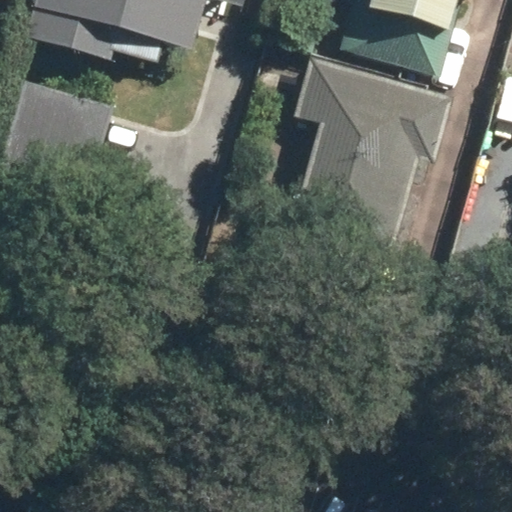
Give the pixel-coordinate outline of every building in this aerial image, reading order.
[(41,0),(29,43),(154,79),(163,47),(200,57),(216,1),(248,11),(251,0),(41,0)] [(353,0),(342,51),(447,76),(465,0),(353,0)] [(389,263),(419,156),(435,160),(453,96),(311,56),(293,120),(319,127),(289,235),(389,263)] [(511,76),(508,75),(495,119),(511,123),(511,76)] [(93,197),(118,110),(27,85),(3,171),(93,197)]
